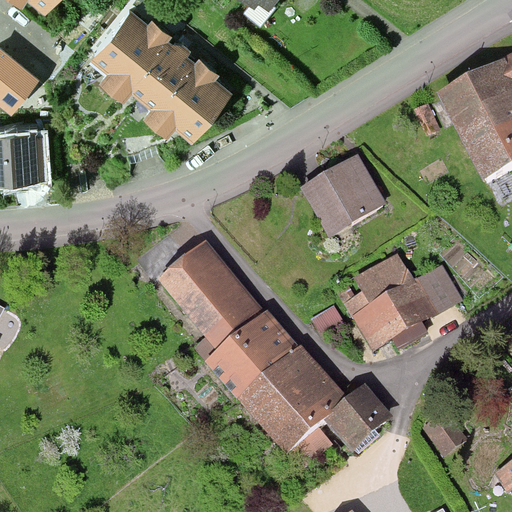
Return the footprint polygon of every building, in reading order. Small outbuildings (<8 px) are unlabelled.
[(8,0),(22,11),(28,4),(44,17),(58,0),(8,0)] [(241,0),(249,6),(243,14),(261,27),(276,8),(274,6),(279,0),(241,0)] [(149,25),(131,11),(90,61),(107,74),(99,84),(124,104),(132,95),(151,110),(144,120),(168,140),(176,130),(192,145),(233,94),(216,80),(220,76),(200,59),(196,63),(188,57),(192,52),(184,45),(173,45),(169,41),(173,37),(152,21),(149,25)] [(40,80),(0,49),(0,106),(11,116),(40,80)] [(511,53),(438,92),(484,179),(511,165),(511,53)] [(430,104),(415,110),(426,137),(441,131),(430,104)] [(0,137),(0,185),(47,181),(45,139),(38,139),(38,135),(0,137)] [(358,154),(300,188),(330,238),(388,204),(358,154)] [(205,337),(196,349),(237,398),(299,346),(268,309),(265,311),(206,240),(158,279),(205,337)] [(349,285),(337,292),(374,351),(392,338),(400,350),(429,333),(423,321),(463,300),(443,265),(418,278),(417,277),(415,278),(398,253),(354,277),(362,291),(355,296),(349,285)] [(335,306),(312,320),(323,338),(346,324),(335,306)] [(302,344),(299,346),(237,398),(285,455),(311,428),(317,425),(324,420),(347,395),(302,344)] [(347,395),(324,420),(352,451),(355,449),(376,431),(393,416),(365,383),(347,395)] [(448,411),(424,428),(444,457),(469,440),(448,411)] [(333,445),(317,425),(311,428),(285,455),(300,472),(333,445)] [(380,435),(376,431),(355,449),(359,454),(380,435)] [(511,461),(496,473),(508,492),(511,490),(511,489),(511,461)]
